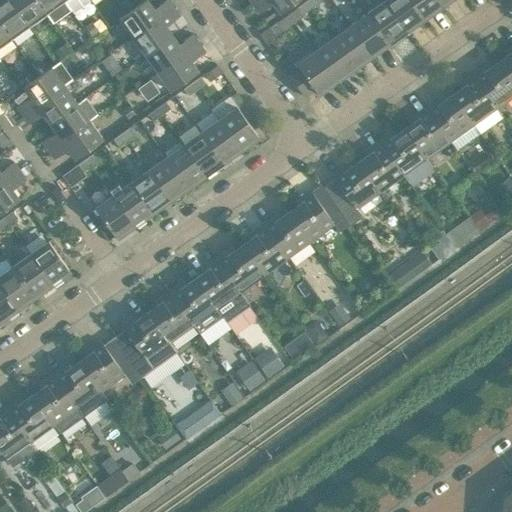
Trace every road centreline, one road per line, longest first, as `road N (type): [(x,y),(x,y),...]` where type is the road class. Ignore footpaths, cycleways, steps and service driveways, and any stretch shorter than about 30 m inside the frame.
road 1 (residential): [(0,358),(305,144)]
road 2 (residential): [(305,144),(503,1)]
road 3 (residential): [(305,144),(202,0)]
